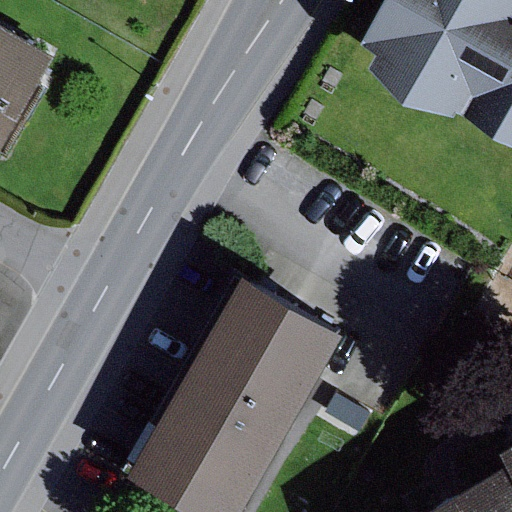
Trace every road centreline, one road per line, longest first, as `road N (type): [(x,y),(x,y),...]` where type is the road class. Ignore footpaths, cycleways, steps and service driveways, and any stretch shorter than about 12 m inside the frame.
road 1 (tertiary): [(106,289),(279,0)]
road 2 (tertiary): [(0,474),(106,289)]
road 3 (residential): [(106,289),(0,229)]
